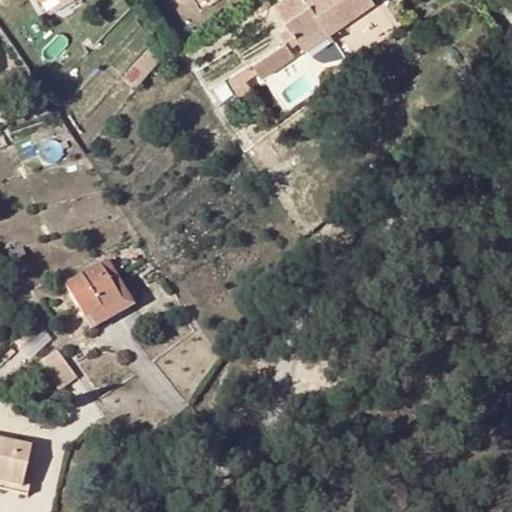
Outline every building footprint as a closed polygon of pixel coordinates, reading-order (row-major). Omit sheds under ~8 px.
[(338,27),(358,13),(355,8),(366,0),(283,0),(276,6),(300,41),(323,25),(326,29),(335,23),(338,27)] [(366,0),(355,8),(358,13),(376,2),(374,0),(366,0)] [(323,25),(300,41),(305,49),(338,27),(335,23),(326,29),(323,25)] [(264,77),(297,57),(288,43),(255,63),(264,77)] [(109,260),(101,265),(123,302),(103,315),(100,309),(85,317),(92,329),(134,304),(109,260)] [(123,302),(101,265),(65,285),(85,317),(100,309),(103,315),(123,302)] [(62,389),(77,378),(57,350),(42,361),(62,389)] [(31,447),(0,440),(0,481),(22,486),(31,447)]
